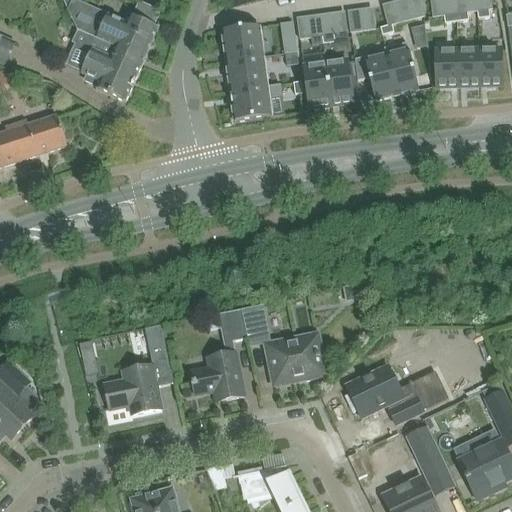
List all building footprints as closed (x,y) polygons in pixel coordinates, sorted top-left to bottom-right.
[(412,0),(382,8),(388,28),(392,27),(424,18),(418,0),(412,0)] [(444,18),(456,16),(454,0),(430,0),(433,19),(444,18)] [(476,0),(454,0),(456,16),(468,14),(478,13),(476,0)] [(491,0),(476,0),(478,13),(490,12),(493,11),(491,0)] [(79,33),(88,37),(114,49),(112,55),(141,69),(159,30),(154,28),(161,13),(139,3),(132,19),(129,17),(125,25),(107,17),(105,22),(100,20),(100,19),(71,6),(74,2),(72,1),(68,10),(77,32),(77,33),(79,34),(79,33)] [(373,10),(348,13),(351,35),(376,32),(373,10)] [(490,12),(478,13),(479,21),(491,19),(490,12)] [(345,13),(320,17),(322,39),(334,37),(348,35),(345,13)] [(468,14),(456,16),(457,24),(469,22),(468,14)] [(456,16),(444,18),(445,26),(457,24),(456,16)] [(311,40),(322,39),(320,17),(297,20),(300,42),(311,40)] [(425,24),(411,27),(416,47),(427,45),(425,24)] [(388,28),(381,30),(383,38),(394,34),(392,27),(388,28)] [(222,33),(226,64),(264,59),(260,28),(222,33)] [(349,43),(348,35),(334,37),(335,45),(349,43)] [(0,65),(6,68),(16,45),(0,37),(0,65)] [(114,49),(88,37),(83,49),(92,52),(82,74),(82,75),(87,78),(85,82),(97,88),(96,91),(126,104),(141,69),(112,55),(114,49)] [(334,37),(322,39),(324,46),(335,45),(334,37)] [(322,39),(311,40),(312,48),(324,46),(322,39)] [(295,40),(283,42),(285,56),(297,55),(295,40)] [(407,45),(386,50),(397,98),(419,93),(407,45)] [(386,54),(355,62),(358,83),(370,80),(375,103),(397,98),(386,50),(385,50),(386,54)] [(480,52),(458,53),(459,89),(481,88),(480,52)] [(502,52),(480,52),(481,88),(503,88),(502,52)] [(458,53),(436,54),(437,89),(459,89),(458,53)] [(297,55),(285,56),(286,68),(299,67),(297,55)] [(268,88),(264,59),(226,64),(230,94),(268,88)] [(348,63),(326,66),(332,108),(354,105),(348,63)] [(310,111),(332,108),(326,66),(304,69),(310,111)] [(302,84),(294,85),(295,96),(303,95),(302,84)] [(268,89),(230,94),(235,124),(272,119),(270,101),(283,99),(281,87),(268,89)] [(0,136),(0,170),(67,148),(57,118),(28,128),(27,124),(5,132),(6,135),(0,136)] [(242,312),(248,341),(249,348),(267,344),(260,308),(242,312)] [(248,341),(242,312),(228,315),(233,344),(248,341)] [(123,374),(124,376),(125,383),(105,387),(110,413),(130,408),(132,418),(162,412),(158,389),(175,386),(168,351),(164,328),(146,331),(150,354),(153,368),(123,374)] [(326,377),(319,344),(318,337),(266,348),(275,388),(304,382),(307,384),(319,381),(321,378),(326,377)] [(215,395),(216,402),(217,405),(245,399),(236,355),(208,361),(210,371),(191,375),(195,398),(215,395)] [(96,363),(83,365),(86,378),(99,376),(96,363)] [(0,442),(4,438),(6,439),(10,443),(12,442),(34,418),(28,413),(36,405),(31,400),(34,398),(26,390),(31,385),(8,364),(0,372),(0,381),(4,385),(1,387),(0,389),(0,388),(0,442)] [(351,397),(346,399),(353,415),(358,412),(362,421),(388,408),(391,414),(390,414),(397,428),(424,415),(423,413),(427,412),(449,402),(436,374),(409,387),(409,388),(400,392),(389,369),(346,389),(351,397)] [(486,402),(500,431),(511,425),(511,414),(503,395),(486,402)] [(426,431),(408,440),(427,479),(436,498),(454,489),(445,471),(426,431)] [(496,493),(494,490),(511,481),(511,464),(502,444),(459,465),(477,502),(496,493)] [(227,489),(223,469),(207,472),(215,492),(227,489)] [(262,470),(238,475),(239,479),(238,479),(239,480),(240,487),(241,487),(244,486),(247,500),(273,494),(274,497),(280,511),(306,511),(290,476),(289,476),(285,478),(281,471),(281,470),(265,473),(263,474),(262,470)] [(440,511),(424,479),(385,498),(391,511),(440,511)] [(178,511),(173,491),(151,497),(148,493),(136,497),(135,501),(132,502),(134,511),(178,511)]
